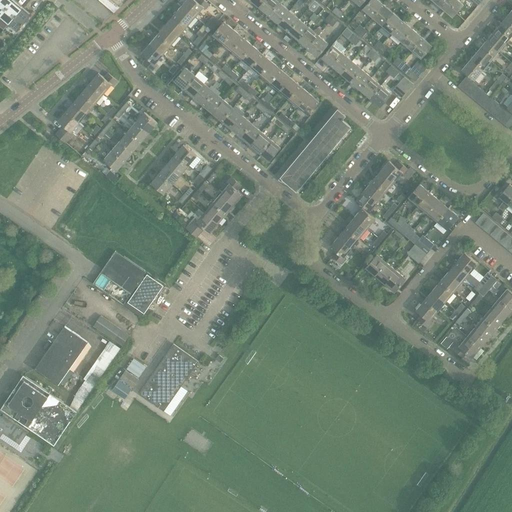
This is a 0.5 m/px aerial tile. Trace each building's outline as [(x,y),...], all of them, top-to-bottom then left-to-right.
[(0,0),(0,16),(13,0),(0,0)] [(14,0),(13,0),(0,16),(8,24),(22,7),(14,0)] [(112,0),(100,0),(115,13),(120,7),(112,0)] [(186,0),(182,6),(195,17),(203,8),(205,10),(209,5),(203,0),(196,0),(196,1),(195,0),(186,0)] [(265,0),(259,7),(269,16),(280,3),(280,2),(281,0),(265,0)] [(378,0),(370,0),(363,9),(373,18),(384,5),(378,0)] [(435,0),(434,1),(443,9),(450,0),(435,0)] [(456,0),(450,0),(443,9),(452,17),(463,5),(456,0)] [(315,1),(310,7),(313,10),(318,4),(315,1)] [(326,7),(336,15),(340,10),(330,2),(326,7)] [(280,3),(269,16),(278,24),(289,11),(280,3)] [(384,5),(373,18),(382,26),(393,13),(384,5)] [(174,15),(187,26),(195,17),(182,6),(174,15)] [(22,7),(8,24),(17,31),(31,14),(22,7)] [(289,11),(278,24),(289,32),(300,19),(289,11)] [(324,20),(329,23),(334,17),(329,13),(324,20)] [(393,13),(382,26),(392,34),(403,21),(393,13)] [(501,24),(511,32),(511,16),(509,14),(501,24)] [(166,25),(179,36),(187,26),(174,15),(166,25)] [(212,17),(205,25),(210,30),(217,21),(212,17)] [(334,17),(329,23),(332,26),(337,20),(334,17)] [(300,19),(289,32),(298,40),(309,27),(300,19)] [(403,21),(392,34),(401,42),(412,29),(403,21)] [(213,35),(223,43),(233,30),(224,22),(213,35)] [(359,24),(354,31),(358,34),(364,28),(359,24)] [(494,33),(506,43),(511,35),(511,32),(501,24),(494,33)] [(158,34),(171,45),(179,36),(166,25),(158,34)] [(309,27),(298,40),(308,48),(319,35),(318,35),(322,30),(318,27),(314,31),(309,27)] [(364,28),(358,34),(362,37),(367,31),(364,28)] [(204,29),(198,36),(202,39),(208,32),(204,29)] [(412,29),(401,42),(411,50),(422,37),(412,29)] [(233,30),(223,43),(232,51),(243,38),(233,30)] [(347,39),(351,42),(356,36),(352,33),(347,39)] [(486,42),(498,52),(506,43),(494,33),(486,42)] [(150,44),(163,55),(171,45),(158,34),(150,44)] [(319,35),(308,48),(317,57),(329,44),(319,35)] [(193,43),(196,46),(202,39),(198,36),(193,43)] [(356,36),(351,42),(355,45),(360,40),(356,36)] [(422,37),(411,50),(421,58),(432,45),(422,37)] [(243,38),(232,51),(242,59),(252,46),(243,38)] [(336,41),(322,58),(331,66),(343,53),(342,52),(345,49),(336,41)] [(378,41),(373,47),(378,51),(383,44),(378,41)] [(203,42),(198,49),(203,53),(206,49),(208,46),(203,42)] [(478,51),(490,61),(498,52),(486,42),(478,51)] [(155,64),(163,55),(150,44),(142,53),(147,58),(143,62),(153,71),(157,66),(155,64)] [(383,44),(378,51),(381,54),(386,47),(383,44)] [(252,46),(242,59),(251,67),(262,54),(252,46)] [(188,48),(183,55),(186,58),(192,52),(188,48)] [(203,53),(210,59),(213,55),(206,49),(203,53)] [(366,55),(371,59),(376,53),(371,49),(366,55)] [(470,61),(482,71),(490,61),(478,51),(470,61)] [(343,53),(331,66),(341,74),(352,61),(343,53)] [(376,53),(371,59),(374,62),(379,56),(376,53)] [(262,54),(251,67),(261,75),(272,62),(262,54)] [(177,62),(181,65),(186,58),(183,55),(177,62)] [(198,58),(205,64),(208,61),(201,55),(198,58)] [(210,59),(216,64),(219,60),(213,55),(210,59)] [(398,57),(392,63),(397,67),(402,61),(398,57)] [(414,65),(423,72),(427,68),(418,60),(414,65)] [(215,70),(216,71),(218,68),(208,61),(205,64),(211,69),(207,74),(210,76),(215,70)] [(352,61),(341,74),(350,82),(362,69),(352,61)] [(402,61),(397,67),(400,70),(406,64),(402,61)] [(462,70),(474,81),(482,71),(470,61),(462,70)] [(272,62),(261,75),(270,83),(281,70),(272,62)] [(221,69),(229,75),(232,71),(225,65),(221,69)] [(386,71),(390,75),(395,69),(391,65),(386,71)] [(410,70),(419,77),(423,72),(414,65),(410,70)] [(174,81),(184,89),(195,76),(185,68),(174,81)] [(362,69),(350,82),(360,90),(371,77),(362,69)] [(395,69),(390,75),(394,79),(399,73),(395,69)] [(217,74),(224,80),(227,77),(220,70),(218,73),(217,74)] [(281,70),(270,83),(280,91),(290,78),(281,70)] [(415,82),(419,77),(410,70),(406,74),(415,82)] [(229,75),(235,80),(238,76),(232,71),(229,75)] [(90,83),(103,94),(111,85),(113,87),(117,81),(108,73),(104,78),(98,73),(90,83)] [(498,77),(503,82),(507,78),(502,73),(498,77)] [(195,76),(184,89),(193,97),(204,84),(195,76)] [(230,85),(233,82),(227,77),(224,80),(230,85)] [(371,77),(360,90),(370,98),(381,85),(371,77)] [(400,82),(409,89),(413,84),(404,77),(400,82)] [(465,77),(458,86),(462,90),(470,81),(465,77)] [(495,82),(500,86),(503,82),(498,77),(495,82)] [(290,78),(280,91),(289,99),(300,86),(290,78)] [(240,85),(248,91),(251,87),(244,81),(240,85)] [(470,81),(462,90),(467,94),(475,85),(470,81)] [(397,86),(405,94),(409,89),(400,82),(397,86)] [(82,93),(95,104),(103,94),(90,83),(82,93)] [(204,84),(193,97),(203,105),(214,92),(204,84)] [(381,85),(370,98),(380,107),(391,94),(381,85)] [(475,85),(467,94),(472,98),(479,89),(475,85)] [(493,94),(497,90),(492,85),(488,89),(493,94)] [(300,86),(289,99),(299,107),(309,94),(300,86)] [(393,91),(401,98),(405,94),(397,86),(393,91)] [(236,90),(242,96),(245,92),(239,87),(236,90)] [(248,91),(254,96),(257,92),(251,87),(248,91)] [(479,89),(472,98),(476,102),(484,92),(479,89)] [(214,92),(203,105),(212,113),(223,100),(214,92)] [(249,101),(252,98),(245,92),(242,96),(249,101)] [(484,92),(476,102),(481,105),(488,96),(484,92)] [(74,102),(87,113),(95,104),(82,93),(74,102)] [(309,94),(299,107),(308,115),(319,102),(309,94)] [(488,96),(481,105),(485,109),(493,100),(488,96)] [(259,101),(266,107),(270,103),(263,97),(259,101)] [(223,100),(212,113),(222,121),(233,108),(223,100)] [(493,100),(485,109),(490,113),(498,104),(493,100)] [(74,102),(66,111),(79,122),(87,113),(74,102)] [(126,102),(121,109),(124,112),(130,105),(126,102)] [(255,106),(261,112),(264,108),(258,103),(255,106)] [(266,107),(273,112),(276,108),(270,103),(266,107)] [(498,104),(490,113),(495,117),(502,108),(498,104)] [(113,107),(107,113),(111,116),(116,110),(113,107)] [(233,108),(222,121),(232,130),(243,116),(233,108)] [(268,117),(271,114),(264,108),(261,112),(268,117)] [(502,108),(495,117),(499,121),(507,111),(502,108)] [(121,109),(115,115),(119,118),(124,112),(121,109)] [(338,109),(280,178),(297,192),(351,127),(343,120),(346,116),(338,109)] [(60,130),(69,138),(74,133),(72,132),(79,122),(66,111),(58,121),(64,126),(60,130)] [(499,121),(504,124),(510,117),(511,115),(507,111),(499,121)] [(136,122),(149,133),(157,123),(144,112),(136,122)] [(102,120),(105,123),(111,116),(107,113),(102,120)] [(278,117),(285,122),(289,119),(281,113),(278,117)] [(243,116),(232,130),(241,138),(252,125),(243,116)] [(274,122),(281,128),(284,125),(277,119),(274,122)] [(285,122),(292,128),(295,124),(289,119),(285,122)] [(110,121),(105,127),(108,130),(114,124),(110,121)] [(128,131),(141,142),(149,133),(136,122),(128,131)] [(97,125),(91,132),(94,135),(100,128),(97,125)] [(252,125),(241,138),(250,145),(261,132),(252,125)] [(287,133),(290,130),(284,125),(281,128),(287,133)] [(105,127),(99,134),(103,137),(108,130),(105,127)] [(56,135),(66,143),(69,138),(60,130),(56,135)] [(120,141),(133,152),(141,142),(128,131),(120,141)] [(261,132),(250,145),(260,153),(271,140),(261,132)] [(94,140),(89,146),(92,149),(97,143),(94,140)] [(271,140),(260,153),(269,161),(280,148),(271,140)] [(112,150),(125,161),(133,152),(120,141),(112,150)] [(175,155),(188,166),(196,156),(183,145),(175,155)] [(104,160),(117,171),(125,161),(112,150),(104,160)] [(167,164),(180,175),(188,166),(175,155),(167,164)] [(381,171),(393,182),(401,173),(403,174),(403,175),(408,180),(415,171),(410,167),(408,169),(398,161),(394,166),(389,162),(381,171)] [(159,174),(172,185),(180,175),(167,164),(159,174)] [(207,165),(198,174),(203,179),(212,169),(207,165)] [(106,175),(114,182),(118,177),(110,170),(106,175)] [(373,181),(385,192),(393,182),(381,171),(373,181)] [(164,194),(172,185),(159,174),(151,183),(164,194)] [(193,181),(198,185),(203,179),(198,174),(193,181)] [(228,184),(221,193),(234,205),(242,195),(237,190),(240,186),(231,177),(226,183),(228,184)] [(365,191),(377,201),(385,192),(373,181),(365,191)] [(203,183),(198,190),(201,193),(207,186),(203,183)] [(403,188),(407,191),(411,186),(407,183),(403,188)] [(499,196),(504,201),(499,207),(503,211),(508,204),(509,204),(511,200),(511,186),(509,184),(499,196)] [(419,185),(408,198),(418,206),(429,193),(419,185)] [(189,187),(184,194),(187,197),(193,191),(189,187)] [(198,190),(192,196),(196,200),(201,193),(198,190)] [(369,211),(377,201),(365,191),(356,201),(369,211)] [(213,203),(226,214),(234,205),(221,193),(213,203)] [(396,200),(400,203),(405,196),(402,193),(396,200)] [(429,193),(418,206),(428,214),(438,201),(429,193)] [(178,201),(182,204),(187,197),(184,194),(178,201)] [(438,201),(428,214),(437,222),(448,209),(438,201)] [(205,212),(218,223),(226,214),(213,203),(205,212)] [(394,203),(388,210),(391,213),(397,206),(394,203)] [(354,218),(367,229),(374,220),(361,209),(354,218)] [(448,209),(437,222),(447,230),(458,217),(448,209)] [(383,216),(386,219),(391,213),(388,210),(383,216)] [(195,219),(187,229),(197,238),(205,229),(210,233),(218,223),(205,212),(197,221),(195,219)] [(483,214),(475,223),(480,227),(487,218),(483,214)] [(387,222),(398,230),(401,226),(391,217),(387,222)] [(346,228),(359,239),(367,229),(354,218),(346,228)] [(487,218),(480,227),(484,231),(492,221),(487,218)] [(492,221),(484,231),(489,234),(497,225),(492,221)] [(497,225),(489,234),(494,238),(501,229),(497,225)] [(398,230),(405,236),(408,232),(401,226),(398,230)] [(338,238),(351,249),(359,239),(346,228),(338,238)] [(501,229),(494,238),(498,242),(506,233),(501,229)] [(383,231),(377,238),(381,241),(387,234),(383,231)] [(399,241),(402,237),(395,231),(392,235),(399,241)] [(506,233),(498,242),(503,246),(510,237),(506,233)] [(418,241),(430,250),(434,245),(422,236),(418,241)] [(511,238),(510,237),(503,246),(508,250),(511,244),(511,238)] [(343,258),(351,249),(338,238),(329,248),(335,252),(331,257),(341,265),(345,260),(343,258)] [(372,244),(376,247),(381,241),(377,238),(372,244)] [(415,244),(414,245),(426,255),(430,250),(418,241),(415,244)] [(410,250),(422,260),(426,255),(414,245),(410,250)] [(362,257),(365,260),(371,253),(367,250),(362,257)] [(418,264),(422,260),(410,250),(407,254),(418,264)] [(116,252),(96,280),(94,284),(104,291),(110,280),(131,294),(146,273),(116,252)] [(456,262),(469,274),(477,264),(463,253),(456,262)] [(365,269),(375,277),(386,264),(376,256),(365,269)] [(448,272),(461,283),(469,274),(456,262),(448,272)] [(386,264),(375,277),(384,285),(395,272),(386,264)] [(348,272),(344,277),(349,281),(352,276),(348,272)] [(395,272),(384,285),(394,293),(405,280),(395,272)] [(440,282),(453,293),(461,283),(448,272),(440,282)] [(487,273),(479,282),(484,286),(492,276),(487,273)] [(147,310),(164,286),(148,275),(128,303),(141,311),(143,307),(147,310)] [(492,276),(484,286),(488,290),(497,280),(492,276)] [(432,291),(445,302),(453,293),(440,282),(432,291)] [(474,289),(477,292),(478,293),(484,286),(479,282),(474,289)] [(484,286),(478,293),(483,297),(488,290),(484,286)] [(499,299),(511,310),(511,309),(511,293),(507,289),(499,299)] [(423,301),(437,312),(445,302),(432,291),(423,301)] [(466,298),(469,301),(475,294),(471,291),(466,298)] [(477,296),(472,303),(475,306),(481,299),(477,296)] [(491,308),(504,319),(511,310),(499,299),(491,308)] [(429,321),(437,312),(423,301),(416,310),(421,315),(417,320),(427,328),(432,323),(429,321)] [(461,304),(455,311),(458,314),(464,307),(461,304)] [(467,308),(461,316),(464,319),(470,311),(467,308)] [(483,318),(496,329),(504,319),(491,308),(483,318)] [(450,317),(453,320),(458,314),(455,311),(450,317)] [(101,316),(94,326),(121,345),(128,335),(101,316)] [(461,316),(455,322),(459,325),(464,319),(461,316)] [(475,327),(488,338),(496,329),(483,318),(475,327)] [(58,385),(70,368),(75,371),(91,347),(88,343),(64,327),(35,369),(58,385)] [(467,337),(480,348),(488,338),(475,327),(467,337)] [(446,337),(441,343),(447,348),(452,342),(446,337)] [(471,358),(480,348),(467,337),(459,346),(456,344),(452,349),(462,358),(466,354),(471,358)] [(85,380),(74,396),(69,407),(23,375),(1,408),(54,445),(76,412),(121,349),(109,341),(83,379),(85,380)] [(164,411),(199,362),(174,344),(139,394),(164,411)] [(125,370),(119,378),(133,387),(139,379),(125,370)] [(118,380),(112,390),(124,399),(131,389),(118,380)] [(3,415),(1,417),(0,415),(0,437),(3,433),(19,445),(28,432),(3,415)]
